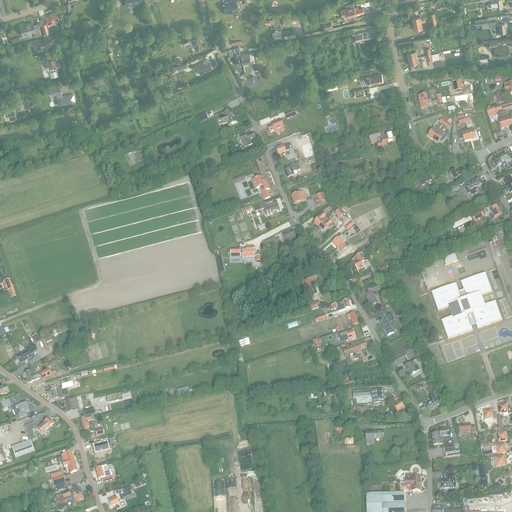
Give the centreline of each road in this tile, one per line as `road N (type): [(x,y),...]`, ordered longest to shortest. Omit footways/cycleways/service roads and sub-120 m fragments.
road 1 (residential): [(425,422),(345,284),(295,220),(200,0)]
road 2 (residential): [(102,511),(71,424),(0,368)]
road 3 (unclassified): [(441,157),(424,154),(413,137),(391,44),(397,0)]
